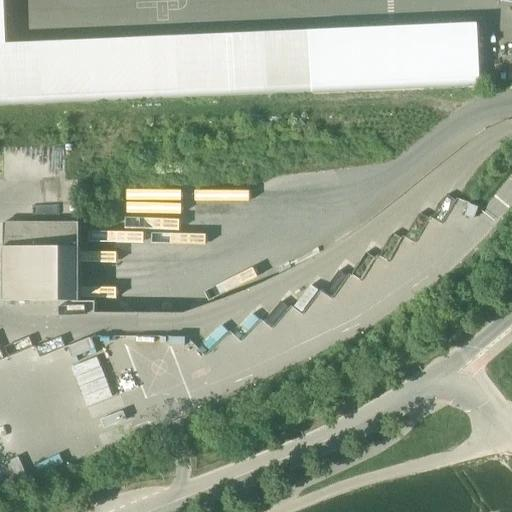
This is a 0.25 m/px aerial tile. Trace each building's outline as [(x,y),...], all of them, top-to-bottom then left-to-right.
[(476,26),(6,46),(3,0),(0,0),(0,106),(479,86),(477,32),(476,32),(476,26)] [(49,183),(48,217),(74,218),(75,183),(49,183)] [(79,226),(3,226),(3,305),(79,305),(79,226)] [(69,348),(92,405),(119,394),(96,337),(69,348)] [(0,465),(0,487),(30,477),(23,458),(0,465)]
